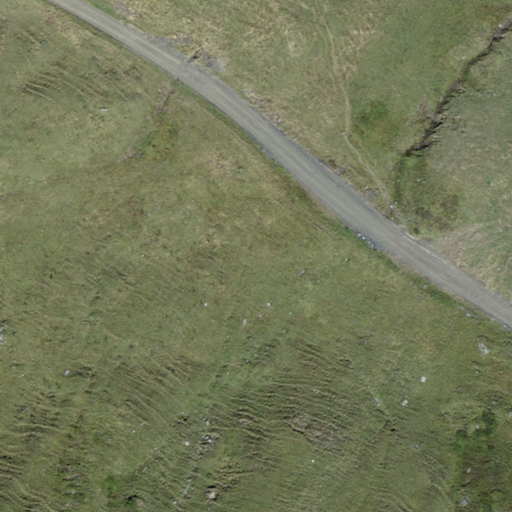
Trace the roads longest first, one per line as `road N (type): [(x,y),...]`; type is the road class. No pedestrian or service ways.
road 1 (track): [(61,0),(173,64),(409,249)]
road 2 (track): [(409,249),(511,319)]
